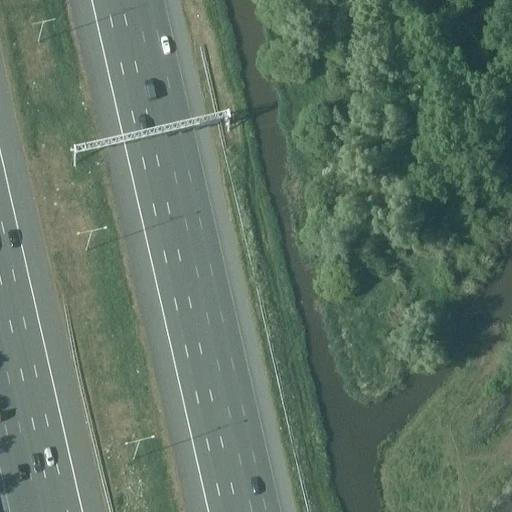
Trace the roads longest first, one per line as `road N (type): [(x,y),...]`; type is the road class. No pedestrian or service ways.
road 1 (motorway): [(243,511),(126,0)]
road 2 (motorway): [(0,310),(46,511)]
